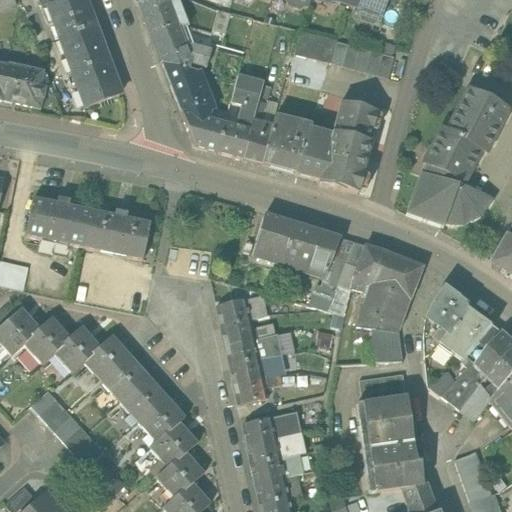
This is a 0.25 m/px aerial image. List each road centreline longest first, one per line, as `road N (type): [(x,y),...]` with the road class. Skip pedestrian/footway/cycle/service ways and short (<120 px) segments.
road 1 (residential): [(436,0),(369,234)]
road 2 (residential): [(243,511),(215,370),(179,310)]
road 3 (residential): [(369,234),(176,185)]
road 4 (residential): [(120,0),(176,185)]
road 5 (residential): [(408,334),(417,404),(452,511)]
road 6 (residential): [(176,185),(0,142)]
road 7 (residential): [(511,302),(439,258),(369,234)]
